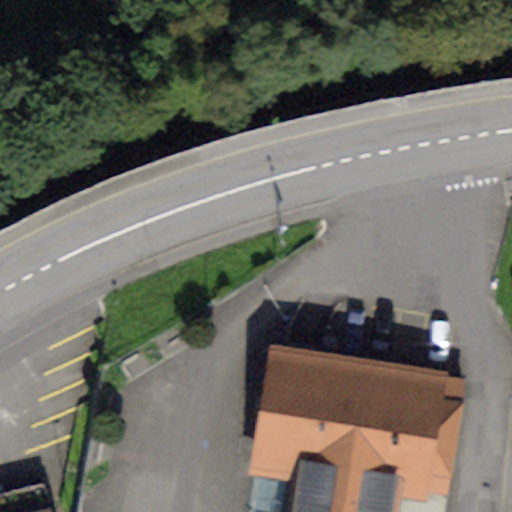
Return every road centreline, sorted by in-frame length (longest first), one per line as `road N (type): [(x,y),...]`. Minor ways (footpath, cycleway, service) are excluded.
road 1 (primary): [(0,293),(198,204),(430,144)]
road 2 (residential): [(477,511),(481,348),(430,144)]
